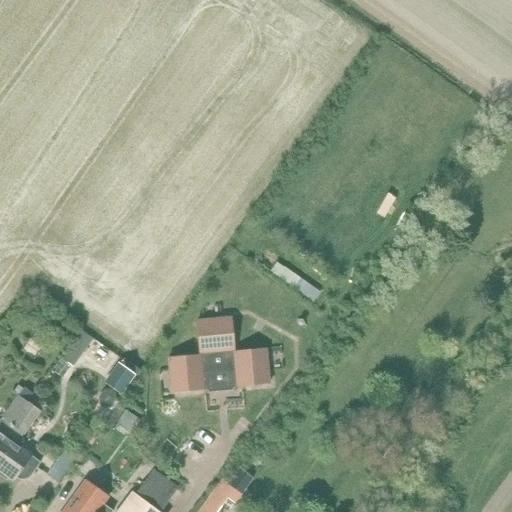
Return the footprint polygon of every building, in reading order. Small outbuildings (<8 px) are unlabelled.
[(198,357),(233,354),(230,320),(196,322),(198,357)] [(94,341),(81,331),(78,335),(80,337),(63,359),(64,360),(55,373),(62,379),(84,350),(85,351),(94,341)] [(233,354),(235,388),(267,386),(264,352),(233,354)] [(233,354),(198,357),(201,391),(235,388),(233,354)] [(169,393),(201,391),(198,357),(167,359),(169,393)] [(117,362),(102,382),(118,394),(133,375),(117,362)] [(115,394),(110,390),(104,390),(98,399),(99,405),(104,408),(110,408),(116,400),(115,394)] [(0,443),(28,404),(18,396),(2,419),(4,421),(0,426),(0,443)] [(39,411),(28,404),(0,443),(0,476),(7,481),(9,478),(13,481),(15,477),(18,479),(21,480),(24,480),(27,479),(30,477),(40,463),(19,448),(21,436),(39,411)] [(125,411),(116,425),(129,433),(134,426),(136,427),(140,421),(125,411)] [(161,511),(169,502),(179,488),(153,470),(135,495),(132,493),(124,504),(118,511),(161,511)] [(238,470),(227,485),(241,495),(252,480),(238,470)] [(215,489),(198,511),(220,511),(218,510),(226,497),(235,504),(241,495),(227,485),(222,480),(215,489)] [(111,511),(112,511),(102,505),(107,498),(85,483),(64,511),(111,511)]
